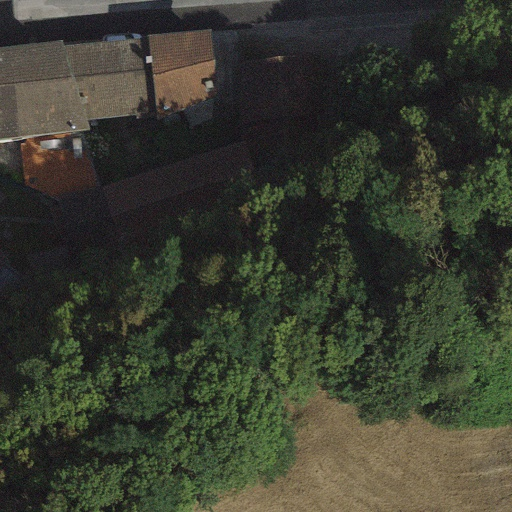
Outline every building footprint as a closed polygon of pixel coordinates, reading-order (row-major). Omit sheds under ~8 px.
[(207,28),(146,37),(153,112),(155,119),(214,92),(207,28)] [(146,37),(55,44),(83,119),(153,112),(146,37)] [(0,142),(89,132),(83,119),(55,44),(0,49),(0,142)] [(310,61),(233,69),(240,128),(316,120),(310,61)] [(264,187),(244,140),(106,195),(126,243),(264,187)] [(0,254),(0,300),(22,267),(0,254)]
